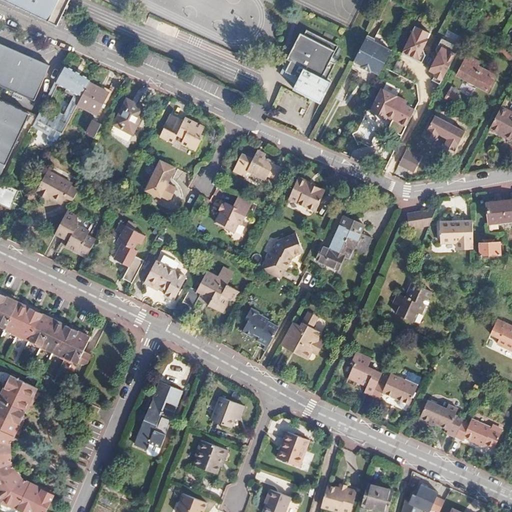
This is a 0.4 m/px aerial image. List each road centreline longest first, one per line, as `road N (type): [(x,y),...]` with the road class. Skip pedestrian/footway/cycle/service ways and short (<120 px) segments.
road 1 (residential): [(0,11),(406,193),(511,176)]
road 2 (residential): [(511,498),(275,393),(157,327)]
road 3 (residential): [(157,327),(76,511)]
road 4 (residential): [(157,327),(0,253)]
road 5 (unknown): [(382,183),(425,96),(420,71),(406,60)]
